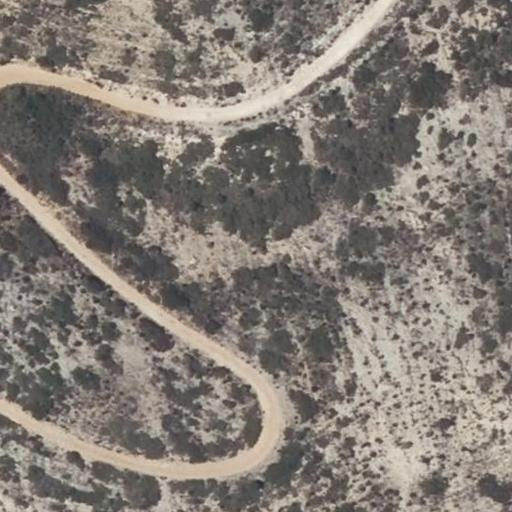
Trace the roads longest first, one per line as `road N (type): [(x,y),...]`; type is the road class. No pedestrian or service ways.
road 1 (track): [(0,398),(172,460),(222,458),(286,415),(277,386),(174,330),(37,221),(0,180)]
road 2 (track): [(0,75),(54,64),(144,94),(241,94),(268,82),(370,0)]
